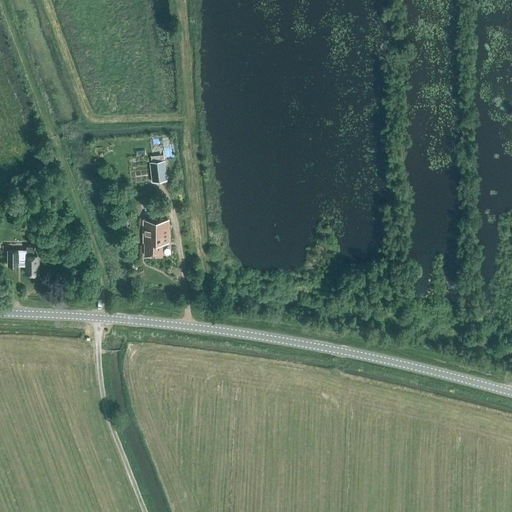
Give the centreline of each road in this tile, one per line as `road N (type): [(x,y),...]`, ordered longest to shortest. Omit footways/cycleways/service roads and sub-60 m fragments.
road 1 (tertiary): [(0,313),(240,333),(511,392)]
road 2 (track): [(1,0),(91,250),(98,317)]
